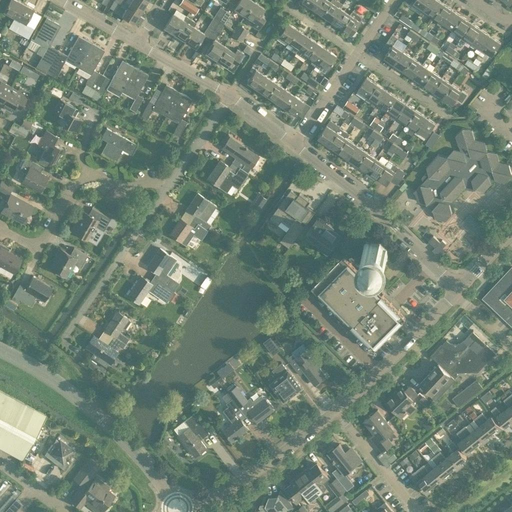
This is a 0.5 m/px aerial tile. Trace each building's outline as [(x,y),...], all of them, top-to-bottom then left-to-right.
[(15,16),(23,2),(18,0),(2,0),(0,5),(0,7),(4,10),(15,16)] [(140,12),(147,1),(145,0),(131,0),(129,4),(140,12)] [(182,0),(179,5),(190,11),(193,6),(183,0),(182,0)] [(245,15),(254,2),(251,0),(240,0),(235,8),(245,15)] [(316,0),(312,7),(321,14),(330,1),(328,0),(316,0)] [(331,0),(330,1),(321,14),(331,21),(340,8),(342,4),(335,0),(331,0)] [(359,0),(358,2),(367,9),(372,3),(366,0),(359,0)] [(415,0),(414,2),(423,9),(429,0),(415,0)] [(433,16),(442,3),(438,0),(429,0),(423,9),(433,16)] [(23,2),(15,16),(25,22),(25,21),(31,24),(37,12),(32,9),(33,8),(23,2)] [(254,2),(245,15),(255,21),(252,25),(258,28),(265,18),(260,15),(264,8),(254,2)] [(441,26),(443,22),(452,9),(442,3),(433,16),(439,20),(437,24),(441,26)] [(133,23),(140,12),(129,4),(121,15),(133,23)] [(198,9),(193,6),(190,11),(194,14),(198,9)] [(207,7),(205,11),(213,16),(216,13),(207,7)] [(220,20),(226,11),(220,7),(214,17),(220,20)] [(341,28),(350,15),(349,14),(340,8),(331,21),(341,28)] [(453,29),(462,16),(452,9),(443,22),(453,29)] [(225,24),(231,15),(226,11),(220,20),(225,24)] [(350,15),(341,28),(351,34),(359,21),(362,17),(352,11),(349,14),(350,15)] [(175,34),(184,20),(173,13),(164,27),(175,34)] [(403,14),(400,18),(412,27),(415,22),(403,14)] [(175,34),(185,41),(194,27),(196,23),(186,16),(184,20),(175,34)] [(455,38),(459,41),(471,23),(462,16),(453,29),(459,33),(455,38)] [(214,30),(220,20),(214,17),(208,26),(214,30)] [(49,45),(52,40),(54,37),(60,25),(46,18),(34,40),(31,38),(26,46),(27,47),(42,55),(36,66),(46,72),(58,50),(51,46),(49,45)] [(214,30),(207,40),(212,43),(215,39),(219,33),(225,24),(220,20),(214,30)] [(288,42),(297,29),(287,22),(278,35),(288,42)] [(471,23),(459,41),(463,44),(467,39),(472,42),(481,30),(471,23)] [(235,30),(245,36),(248,31),(239,25),(235,30)] [(195,48),(204,34),(194,27),(185,41),(195,48)] [(307,36),(297,29),(288,42),(293,45),(291,50),(295,53),(307,36)] [(241,41),(245,36),(235,30),(232,35),(241,41)] [(479,54),(491,36),(481,30),(472,42),(478,46),(474,51),(479,54)] [(403,51),(393,44),(395,41),(397,37),(392,34),(382,49),(387,52),(384,57),(394,64),(403,51)] [(58,50),(46,72),(56,77),(65,60),(78,67),(91,43),(78,36),(67,55),(58,50)] [(307,55),(308,55),(317,42),(307,36),(295,53),(305,60),(307,55)] [(491,36),(479,54),(483,57),(486,52),(492,56),(501,43),(491,36)] [(206,53),(210,56),(209,58),(214,61),(216,59),(225,46),(215,39),(212,43),(206,53)] [(308,55),(313,59),(310,63),(315,66),(326,49),(317,42),(308,55)] [(91,43),(78,68),(90,75),(86,84),(82,92),(91,97),(95,89),(102,75),(99,73),(93,70),(104,50),(91,43)] [(235,52),(225,46),(216,59),(217,60),(215,62),(221,65),(222,63),(226,66),(231,59),(236,63),(243,53),(237,49),(235,52)] [(324,73),(327,69),(336,56),(326,49),(315,66),(324,73)] [(404,71),(413,58),(403,51),(394,64),(404,71)] [(414,77),(422,64),(413,58),(404,71),(414,77)] [(286,67),(289,62),(284,59),(281,63),(286,67)] [(422,64),(414,77),(423,84),(432,71),(427,67),(430,62),(426,59),(423,64),(422,64)] [(122,92),(135,68),(122,60),(111,80),(106,77),(102,75),(95,89),(98,91),(104,94),(106,89),(119,96),(121,92),(122,92)] [(28,76),(31,70),(23,66),(20,71),(28,76)] [(252,66),(247,75),(250,77),(252,74),(255,68),(252,66)] [(487,67),(482,76),(485,78),(484,79),(486,80),(493,71),(487,67)] [(135,68),(122,92),(135,99),(130,108),(135,111),(143,97),(137,94),(148,75),(135,68)] [(256,88),(265,75),(255,68),(252,74),(250,77),(246,82),(256,88)] [(433,90),(442,77),(432,71),(423,84),(433,90)] [(266,95),(275,82),(265,75),(256,88),(266,95)] [(0,104),(1,105),(11,87),(5,84),(7,80),(0,76),(0,104)] [(368,97),(377,84),(366,77),(358,90),(368,97)] [(443,97),(452,84),(442,77),(433,90),(443,97)] [(313,79),(310,83),(315,87),(318,82),(313,79)] [(276,102),(285,89),(275,82),(266,95),(276,102)] [(166,116),(179,92),(166,84),(155,104),(149,101),(142,115),(148,118),(153,109),(166,116)] [(378,103),(387,90),(377,84),(368,97),(373,101),(371,105),(375,108),(378,103)] [(452,84),(443,97),(453,104),(456,99),(462,103),(468,94),(462,90),(462,91),(452,84)] [(11,87),(1,105),(12,111),(15,107),(18,101),(23,103),(29,92),(20,87),(18,90),(11,87)] [(286,109),(295,95),(285,89),(276,102),(286,109)] [(387,110),(396,97),(387,90),(378,103),(387,110)] [(179,92),(166,116),(179,123),(174,133),(179,136),(187,122),(182,119),(192,99),(179,92)] [(295,115),(304,102),(295,95),(286,109),(295,115)] [(396,97),(387,110),(392,113),(390,117),(395,120),(397,117),(406,103),(396,97)] [(60,98),(54,111),(61,115),(58,121),(76,131),(82,120),(75,116),(79,108),(60,98)] [(351,111),(356,114),(359,110),(360,108),(347,100),(343,106),(351,111)] [(407,123),(416,110),(406,103),(397,117),(407,123)] [(413,136),(417,130),(425,117),(416,110),(407,123),(412,127),(408,133),(413,136)] [(29,129),(33,121),(25,117),(21,125),(29,129)] [(356,125),(359,121),(354,117),(351,122),(349,124),(354,127),(356,125)] [(380,121),(375,117),(370,125),(375,128),(380,121)] [(427,136),(435,123),(425,117),(417,130),(427,136)] [(385,124),(380,121),(375,128),(380,131),(385,124)] [(328,145),(337,131),(327,125),(318,138),(328,145)] [(350,134),(340,127),(328,145),(338,151),(347,138),(350,134)] [(108,141),(101,154),(116,161),(122,149),(132,154),(137,145),(106,128),(101,138),(108,141)] [(428,208),(430,208),(433,209),(435,218),(445,220),(452,213),(449,204),(465,187),(484,191),(495,179),(505,181),(511,174),(509,164),(499,162),(497,153),(487,151),(484,141),(475,139),(472,130),(462,128),(456,135),(463,151),(454,149),(448,156),(438,154),(426,166),(429,175),(414,191),(417,201),(427,203),(428,208)] [(46,130),(38,144),(45,148),(39,160),(47,164),(50,159),(56,162),(56,161),(57,161),(58,161),(59,160),(59,159),(60,159),(60,158),(59,157),(59,156),(63,148),(56,145),(60,137),(46,130)] [(232,162),(247,172),(250,168),(250,169),(258,157),(245,147),(230,137),(222,148),(235,157),(232,162)] [(348,158),(357,145),(347,138),(338,151),(348,158)] [(375,138),(372,143),(377,147),(380,142),(375,138)] [(394,152),(395,152),(398,147),(393,144),(390,148),(388,150),(393,153),(394,152)] [(357,165),(366,151),(357,145),(348,158),(357,165)] [(367,171),(376,158),(366,151),(357,165),(367,171)] [(26,157),(20,170),(26,173),(22,181),(40,191),(48,177),(41,172),(36,170),(39,164),(26,157)] [(386,165),(386,164),(376,158),(367,171),(377,178),(386,165)] [(248,173),(247,172),(232,162),(229,166),(221,160),(208,179),(219,186),(227,191),(232,184),(237,189),(248,173)] [(388,161),(386,164),(386,165),(377,178),(387,185),(390,180),(397,184),(405,173),(393,165),(388,161)] [(273,189),(276,185),(270,180),(267,185),(273,189)] [(0,188),(9,194),(12,187),(2,181),(0,184),(0,188)] [(404,182),(399,188),(402,191),(406,186),(407,185),(404,182)] [(302,220),(310,209),(307,206),(311,201),(300,193),(298,195),(293,191),(291,190),(271,217),(279,223),(281,220),(290,227),(280,241),(289,247),(304,227),(296,221),(298,218),(299,217),(302,220)] [(192,220),(207,230),(211,225),(206,221),(216,206),(198,193),(187,208),(196,214),(192,220)] [(23,201),(19,199),(11,194),(2,211),(24,223),(32,206),(23,201)] [(257,198),(264,203),(266,198),(260,194),(257,198)] [(83,211),(72,230),(87,239),(96,244),(103,231),(94,226),(95,224),(104,229),(110,218),(95,209),(91,216),(88,214),(83,211)] [(464,220),(478,234),(486,227),(471,213),(464,220)] [(301,232),(298,236),(302,240),(306,235),(320,246),(319,247),(328,253),(341,235),(328,226),(329,225),(318,217),(311,227),(307,224),(301,232)] [(181,218),(170,234),(186,245),(197,229),(204,234),(208,237),(211,233),(207,230),(192,220),(190,224),(181,218)] [(433,236),(429,241),(435,246),(440,241),(433,236)] [(437,254),(446,243),(442,239),(440,241),(435,246),(432,250),(436,254),(437,254)] [(365,242),(364,243),(364,246),(365,247),(364,248),(364,258),(371,265),(381,264),(387,258),(387,248),(380,241),(371,242),(370,243),(369,242),(366,242),(365,242)] [(232,248),(223,242),(218,250),(227,256),(232,248)] [(0,248),(0,265),(14,273),(22,258),(1,247),(0,248)] [(57,256),(51,268),(66,276),(73,263),(81,268),(88,255),(74,247),(70,254),(59,248),(56,255),(57,256)] [(153,277),(172,290),(177,282),(166,274),(176,259),(160,248),(148,266),(156,272),(153,277)] [(312,287),(374,349),(406,317),(343,255),(312,287)] [(485,295),(485,296),(486,296),(486,300),(486,301),(489,305),(490,304),(511,325),(511,267),(489,291),(486,295),(485,295)] [(20,283),(11,299),(18,303),(20,299),(30,305),(36,296),(45,301),(52,288),(32,276),(26,287),(20,283)] [(172,290),(153,277),(150,282),(141,276),(128,295),(139,303),(149,288),(165,300),(172,290)] [(179,296),(173,292),(169,299),(174,303),(179,296)] [(8,300),(5,305),(14,310),(16,305),(8,300)] [(130,321),(128,319),(117,311),(105,329),(113,335),(107,344),(109,346),(109,347),(115,351),(116,349),(118,345),(123,348),(129,338),(119,332),(122,327),(125,329),(130,321)] [(461,342),(459,342),(456,342),(453,342),(451,341),(447,339),(431,356),(439,363),(420,383),(433,395),(436,399),(457,376),(456,372),(468,372),(478,371),(487,362),(496,353),(486,344),(472,330),(464,339),(463,340),(462,341),(461,342)] [(119,352),(116,349),(115,351),(109,347),(109,346),(107,344),(94,335),(86,347),(99,355),(96,360),(106,367),(109,363),(110,364),(119,352)] [(263,342),(273,355),(280,349),(277,345),(273,340),(270,337),(263,342)] [(317,359),(304,342),(292,351),(293,353),(286,358),(300,375),(304,372),(314,384),(325,376),(314,361),(317,359)] [(88,365),(93,369),(97,364),(91,360),(88,365)] [(229,362),(217,371),(222,377),(234,368),(229,362)] [(270,382),(278,392),(284,400),(302,387),(288,368),(287,369),(282,362),(272,370),(277,377),(270,382)] [(476,379),(459,393),(463,398),(480,384),(476,379)] [(237,386),(228,392),(232,399),(235,402),(240,409),(246,417),(251,413),(256,420),(257,421),(258,420),(273,409),(265,398),(264,399),(261,396),(253,401),(250,397),(247,400),(237,386)] [(403,388),(387,402),(398,414),(404,409),(405,410),(404,411),(406,413),(407,412),(409,415),(416,408),(411,402),(414,400),(405,391),(403,388)] [(0,390),(0,447),(22,459),(35,436),(39,428),(46,415),(0,390)] [(489,391),(481,397),(485,403),(493,396),(489,391)] [(235,402),(228,393),(223,396),(228,402),(227,403),(229,406),(224,410),(233,423),(223,430),(232,441),(248,429),(242,420),(246,417),(240,409),(235,402)] [(463,398),(459,393),(453,398),(457,403),(463,398)] [(419,400),(425,407),(430,402),(424,395),(419,400)] [(511,402),(507,397),(503,400),(509,407),(504,410),(511,419),(511,402)] [(470,406),(466,409),(470,414),(474,411),(470,406)] [(495,407),(491,410),(504,427),(509,423),(511,426),(511,425),(511,419),(504,410),(500,414),(495,407)] [(378,410),(364,421),(379,439),(375,442),(383,452),(392,444),(386,436),(394,430),(378,410)] [(478,415),(492,433),(496,429),(499,432),(502,429),(491,415),(487,418),(482,412),(478,415)] [(186,420),(175,429),(179,435),(196,457),(206,448),(200,440),(210,433),(201,422),(200,420),(195,413),(186,420)] [(459,414),(454,419),(457,424),(463,419),(459,414)] [(479,425),(474,429),(485,442),(489,439),(487,436),(492,433),(478,415),(473,419),(479,425)] [(453,420),(447,424),(451,429),(457,424),(453,420)] [(428,421),(423,425),(427,430),(433,426),(428,421)] [(465,426),(461,429),(475,447),(480,443),(481,445),(485,442),(474,429),(470,432),(465,426)] [(470,450),(475,447),(461,429),(457,432),(462,439),(458,443),(468,456),(472,453),(470,450)] [(167,437),(162,440),(166,445),(171,441),(167,437)] [(436,454),(440,451),(441,450),(435,444),(430,438),(425,442),(430,448),(436,454)] [(68,463),(65,460),(73,450),(60,440),(59,441),(56,439),(45,454),(64,468),(68,463)] [(454,451),(450,455),(460,467),(463,464),(461,462),(466,458),(452,441),(448,444),(454,451)] [(427,446),(425,442),(419,447),(421,450),(427,446)] [(329,452),(328,453),(333,459),(332,459),(334,462),(339,467),(332,472),(347,490),(354,484),(345,473),(344,472),(354,463),(356,465),(362,460),(354,450),(348,455),(345,452),(339,444),(338,444),(339,446),(330,454),(329,452)] [(418,454),(415,450),(408,455),(412,460),(418,454)] [(440,451),(436,454),(449,471),(454,468),(456,470),(460,467),(450,455),(446,458),(440,451)] [(380,459),(387,467),(391,464),(390,463),(397,458),(394,453),(388,458),(385,454),(380,459)] [(437,465),(433,468),(443,481),(447,478),(445,475),(449,471),(436,454),(431,458),(437,465)] [(408,460),(406,457),(405,458),(400,462),(402,465),(408,460)] [(100,467),(89,458),(73,477),(85,486),(100,467)] [(300,474),(317,495),(326,488),(322,483),(328,478),(317,464),(307,472),(305,470),(300,474)] [(423,464),(418,468),(433,485),(437,481),(439,484),(443,481),(433,468),(429,471),(423,464)] [(433,485),(418,468),(415,471),(414,471),(410,475),(415,482),(416,482),(426,494),(430,491),(428,489),(433,485)] [(308,503),(317,495),(300,474),(295,479),(296,480),(286,489),(297,503),(304,497),(308,503)] [(80,489),(71,500),(81,507),(87,499),(101,510),(113,495),(106,489),(108,487),(96,477),(84,492),(80,489)] [(339,495),(345,490),(336,479),(330,484),(339,495)] [(366,489),(359,495),(361,499),(369,493),(366,489)] [(255,511),(254,511),(286,511),(288,508),(295,508),(281,490),(278,497),(268,498),(265,507),(262,507),(261,510),(255,511)] [(359,495),(352,500),(355,504),(361,499),(359,495)] [(330,511),(331,511),(343,503),(338,496),(326,506),(330,511)] [(391,511),(384,503),(376,509),(378,511),(391,511)]
